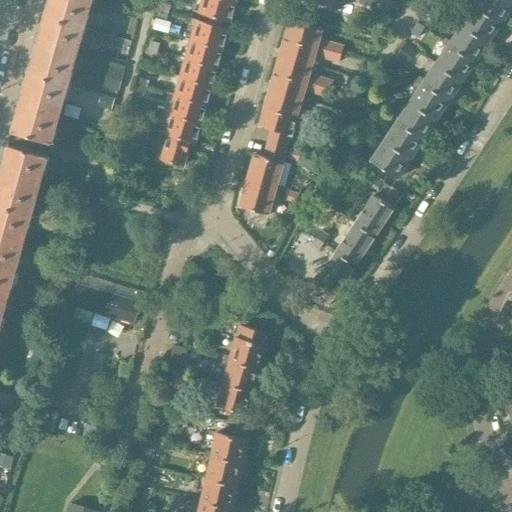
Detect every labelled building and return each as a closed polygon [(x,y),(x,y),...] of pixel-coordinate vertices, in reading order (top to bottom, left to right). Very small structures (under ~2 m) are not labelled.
[(49,0),(45,16),(83,28),(91,0),(49,0)] [(235,3),(223,0),(202,0),(199,13),(229,22),(235,3)] [(359,0),(308,0),(340,9),(342,0),(350,0),(358,2),(359,0)] [(437,0),(435,4),(442,8),(447,0),(437,0)] [(511,6),(511,2),(508,0),(477,0),(476,3),(471,0),(470,0),(469,2),(501,23),(511,6)] [(501,23),(469,2),(467,4),(473,8),(462,23),(489,41),(501,23)] [(160,5),(159,11),(168,13),(170,7),(160,5)] [(431,6),(422,19),(432,26),(441,13),(431,6)] [(168,13),(159,11),(156,18),(166,21),(168,13)] [(45,16),(40,35),(37,46),(75,57),(83,28),(45,16)] [(290,20),(285,38),(341,55),(343,47),(318,40),(321,29),(290,20)] [(197,21),(196,22),(191,41),(221,49),(227,29),(197,21)] [(489,41),(462,23),(450,42),(445,38),(443,40),(475,62),(489,41)] [(412,36),(422,42),(427,32),(418,27),(412,36)] [(341,55),(285,38),(280,56),(311,65),(314,55),(338,62),(341,55)] [(475,62),(443,40),(441,43),(447,47),(436,63),(462,81),(475,62)] [(221,49),(191,41),(186,59),(216,68),(221,49)] [(149,42),(148,48),(157,51),(159,44),(149,42)] [(37,46),(29,74),(67,85),(75,57),(37,46)] [(157,51),(148,48),(146,55),(155,58),(157,51)] [(308,74),(311,65),(280,56),(275,73),(330,89),(333,82),(308,74)] [(216,68),(186,59),(180,78),(210,87),(216,68)] [(462,81),(436,63),(424,80),(419,77),(417,79),(449,100),(462,81)] [(330,89),(275,73),(270,90),(301,99),(303,90),(328,97),(330,89)] [(29,74),(21,101),(20,104),(59,114),(67,85),(29,74)] [(210,87),(180,78),(175,97),(205,105),(210,87)] [(139,79),(137,85),(146,88),(148,81),(139,79)] [(449,100),(417,79),(416,82),(421,85),(410,102),(436,119),(449,100)] [(146,88),(137,85),(134,93),(144,96),(146,88)] [(371,88),(365,98),(371,102),(377,92),(371,88)] [(265,107),(311,121),(321,123),(323,116),(314,113),(314,114),(298,109),(301,99),(270,90),(265,107)] [(205,105),(175,97),(169,115),(200,124),(205,105)] [(358,107),(367,112),(371,105),(363,100),(358,107)] [(436,119),(410,102),(399,119),(393,115),(392,117),(424,139),(436,119)] [(20,104),(18,112),(12,133),(51,143),(59,114),(20,104)] [(311,121),(265,107),(260,126),(271,129),(290,135),(294,123),(309,128),(311,121)] [(138,118),(128,115),(126,122),(135,125),(138,118)] [(200,124),(169,115),(164,133),(169,135),(190,141),(194,142),(200,124)] [(424,139),(392,117),(390,120),(395,124),(384,141),(410,158),(424,139)] [(364,127),(357,123),(354,121),(350,129),(359,135),(364,127)] [(135,125),(126,122),(124,129),(134,131),(135,125)] [(290,135),(271,129),(263,156),(282,162),(290,135)] [(169,135),(162,160),(183,166),(190,141),(169,135)] [(397,178),(410,158),(384,141),(373,157),(368,154),(366,157),(371,160),(397,178)] [(9,144),(3,165),(1,173),(39,184),(47,156),(9,144)] [(291,150),(289,157),(298,160),(300,152),(291,150)] [(298,160),(296,166),(311,170),(314,156),(300,152),(298,160)] [(255,154),(248,181),(275,189),(282,162),(263,156),(255,154)] [(1,173),(0,176),(0,204),(31,214),(39,184),(1,173)] [(373,175),(366,185),(377,192),(375,194),(383,200),(391,188),(373,175)] [(240,206),(267,214),(275,189),(248,181),(240,206)] [(288,188),(279,186),(277,192),(286,195),(288,188)] [(288,194),(286,199),(295,202),(297,196),(288,194)] [(383,200),(375,194),(356,223),(374,235),(393,207),(383,200)] [(0,204),(0,236),(23,243),(31,214),(0,204)] [(356,223),(337,252),(355,264),(374,235),(356,223)] [(320,231),(316,238),(324,243),(328,236),(320,231)] [(0,236),(0,266),(15,271),(23,243),(0,236)] [(324,243),(316,238),(311,244),(319,249),(324,243)] [(335,293),(355,264),(337,252),(317,281),(335,293)] [(0,266),(0,298),(6,300),(15,271),(0,266)] [(78,287),(73,304),(132,321),(137,303),(78,287)] [(172,329),(184,332),(187,317),(175,315),(172,329)] [(224,355),(224,358),(261,368),(270,333),(239,325),(237,336),(236,336),(231,356),(224,355)] [(186,354),(171,351),(168,365),(183,368),(186,354)] [(224,358),(223,361),(229,363),(224,382),(254,391),(261,368),(224,358)] [(224,382),(218,404),(227,407),(224,420),(237,423),(240,411),(248,413),(254,391),(224,382)] [(17,401),(13,418),(22,420),(26,403),(17,401)] [(237,423),(224,420),(221,433),(217,432),(212,452),(206,451),(205,453),(243,462),(248,439),(234,436),(237,423)] [(152,449),(141,447),(138,463),(148,465),(152,449)] [(243,462),(205,453),(204,457),(210,458),(206,478),(237,485),(243,462)] [(134,473),(143,476),(146,465),(137,463),(134,473)] [(237,485),(206,478),(201,497),(195,496),(194,499),(232,508),(237,485)] [(128,497),(138,500),(141,488),(131,486),(128,497)] [(230,511),(232,508),(194,499),(194,502),(200,503),(197,511),(230,511)]
